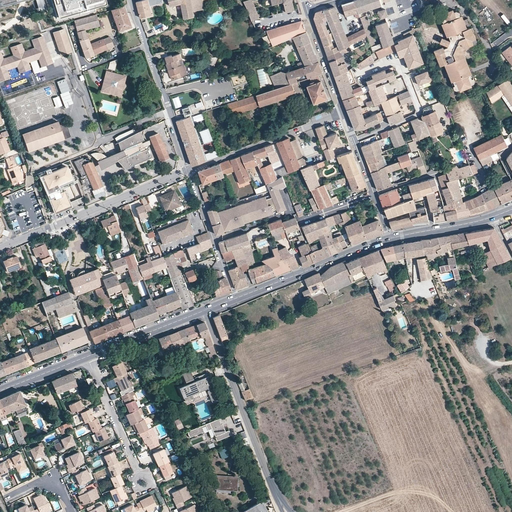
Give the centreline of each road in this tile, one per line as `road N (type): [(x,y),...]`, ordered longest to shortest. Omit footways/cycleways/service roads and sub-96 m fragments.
road 1 (tertiary): [(284,511),(204,311)]
road 2 (residential): [(0,248),(188,170)]
road 3 (residential): [(130,0),(188,170)]
road 4 (primary): [(236,298),(390,237)]
road 5 (residential): [(188,170),(343,113)]
road 6 (residential): [(87,357),(143,482)]
road 7 (residential): [(188,170),(236,298)]
road 8 (tertiary): [(390,237),(343,113)]
road 9 (primary): [(87,357),(204,311)]
road 10 (primary): [(390,237),(511,209)]
